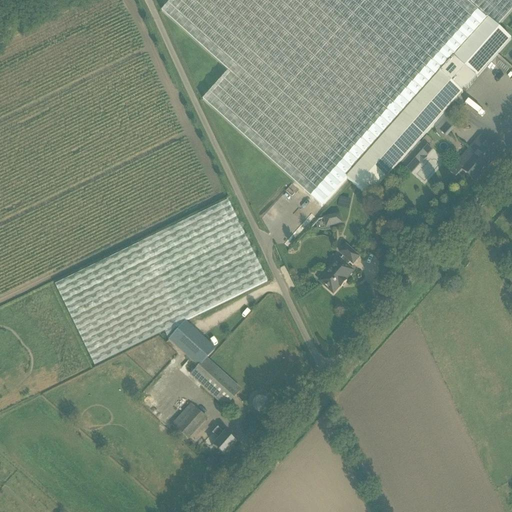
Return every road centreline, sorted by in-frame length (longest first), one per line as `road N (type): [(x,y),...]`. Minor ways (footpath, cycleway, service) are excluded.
road 1 (unclassified): [(324,377),(147,0)]
road 2 (unclassified): [(324,377),(511,166)]
road 3 (unclassified): [(205,511),(324,377)]
